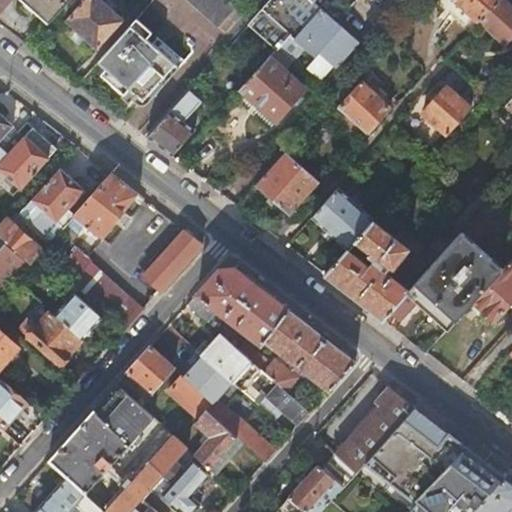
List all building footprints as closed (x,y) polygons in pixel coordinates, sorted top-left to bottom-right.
[(23,0),(49,23),(69,0),(23,0)] [(82,0),(65,20),(97,49),(124,19),(103,0),(82,0)] [(191,0),(221,26),(238,7),(230,0),(191,0)] [(269,0),(252,20),(248,24),(256,31),(271,44),(277,50),(278,48),(294,62),(306,49),(310,51),(312,53),(315,53),(317,52),(320,51),(322,50),(343,68),(362,46),(322,11),(312,1),(310,0),(269,0)] [(454,0),(478,22),(497,0),(454,0)] [(511,0),(497,0),(478,22),(505,46),(511,38),(511,0)] [(136,19),(90,71),(103,82),(119,96),(120,97),(128,103),(130,100),(141,109),(185,61),(156,36),(150,43),(146,39),(152,32),(136,19)] [(271,44),(256,31),(244,45),(264,63),(273,54),(277,50),(271,44)] [(264,63),(238,92),(273,124),(305,89),(285,72),(294,62),(278,48),(277,50),(273,54),(264,63)] [(340,98),(335,104),(343,111),(368,132),(390,107),(362,81),(343,101),(340,98)] [(119,96),(103,82),(106,93),(116,102),(120,97),(119,96)] [(447,135),(471,109),(447,88),(424,114),(447,135)] [(188,92),(147,137),(172,156),(195,130),(185,120),(200,103),(188,92)] [(245,105),(221,124),(239,146),(262,127),(245,105)] [(364,143),(371,135),(368,132),(343,111),(337,119),(364,143)] [(0,150),(13,136),(7,130),(12,124),(0,113),(0,150)] [(26,121),(16,132),(13,136),(0,150),(0,170),(20,188),(49,157),(56,148),(26,121)] [(284,211),(267,230),(280,239),(296,221),(289,215),(319,181),(286,152),(255,186),(284,211)] [(73,216),(89,198),(82,191),(84,189),(60,167),(32,198),(63,227),(65,224),(73,216)] [(139,194),(112,173),(89,198),(73,216),(90,230),(103,240),(116,223),(118,222),(126,212),(125,211),(139,194)] [(312,217),(347,248),(354,240),(372,220),(373,219),(338,188),(312,217)] [(18,212),(49,242),(63,227),(32,198),(18,212)] [(42,250),(6,217),(5,216),(0,221),(0,235),(31,263),(39,254),(42,250)] [(90,230),(73,216),(65,224),(84,239),(90,230)] [(347,248),(324,274),(384,320),(409,292),(410,291),(386,271),(389,268),(394,269),(409,250),(408,248),(413,241),(399,229),(393,237),(372,220),(354,240),(365,249),(363,252),(371,259),(367,264),(347,248)] [(202,243),(184,229),(143,276),(159,291),(202,243)] [(463,233),(410,291),(409,292),(448,328),(473,301),(502,269),(463,233)] [(93,236),(83,244),(129,294),(139,285),(93,236)] [(0,239),(0,289),(24,262),(0,239)] [(79,248),(58,271),(124,330),(143,309),(88,259),(89,258),(79,248)] [(502,269),(473,301),(494,320),(511,303),(511,262),(510,260),(502,269)] [(264,340),(288,310),(234,268),(219,269),(197,294),(231,320),(226,326),(237,335),(242,329),(261,344),(264,340)] [(54,315),(82,339),(95,325),(94,324),(101,317),(74,293),(54,315)] [(222,319),(194,297),(188,304),(215,328),(222,319)] [(355,361),(288,310),(264,340),(279,352),(289,360),(284,367),(275,358),(264,372),(277,384),(286,391),(299,374),(303,377),(306,376),(308,374),(329,390),(355,361)] [(54,315),(50,311),(37,326),(29,319),(19,330),(58,365),(71,352),(76,351),(80,346),(80,342),(82,339),(54,315)] [(0,331),(0,367),(18,348),(0,331)] [(309,412),(286,391),(277,384),(266,397),(248,380),(240,373),(251,360),(250,359),(239,349),(220,333),(201,354),(236,385),(279,424),(286,416),(297,426),(309,412)] [(250,359),(255,351),(245,342),(239,349),(250,359)] [(150,392),(173,367),(150,346),(127,372),(150,392)] [(289,360),(279,352),(275,358),(284,367),(289,360)] [(236,385),(201,354),(183,375),(213,403),(207,409),(237,437),(264,462),(275,450),(217,397),(227,386),(232,390),(236,385)] [(259,368),(251,360),(240,373),(248,380),(259,368)] [(213,403),(183,375),(169,390),(199,418),(207,409),(213,403)] [(0,421),(5,426),(25,403),(0,380),(0,421)] [(116,384),(49,459),(69,478),(81,489),(86,493),(109,467),(116,474),(119,470),(112,463),(128,446),(132,448),(135,445),(132,441),(153,418),(153,417),(116,384)] [(414,407),(388,387),(375,402),(379,406),(335,455),(355,473),(374,452),(396,427),(414,407)] [(449,472),(469,450),(414,407),(396,427),(449,472)] [(207,409),(199,418),(195,423),(205,433),(199,439),(202,443),(192,454),(191,455),(195,458),(208,470),(237,437),(207,409)] [(105,510),(106,511),(129,511),(149,490),(157,482),(187,448),(179,441),(172,435),(131,481),(127,478),(123,483),(127,486),(105,510)] [(187,448),(157,482),(162,486),(167,481),(170,484),(162,494),(179,509),(208,477),(191,462),(195,458),(191,455),(192,454),(187,448)] [(409,511),(423,497),(374,452),(355,473),(338,492),(360,511),(409,511)] [(319,511),(338,492),(355,473),(335,455),(334,453),(320,468),(317,466),(275,511),(319,511)] [(472,511),(500,482),(483,466),(441,511),(472,511)] [(511,482),(504,477),(500,482),(472,511),(507,511),(511,507),(511,482)] [(81,489),(69,478),(62,485),(60,483),(34,511),(82,511),(90,504),(85,500),(82,503),(75,496),(81,489)] [(129,511),(174,511),(149,490),(129,511)]
